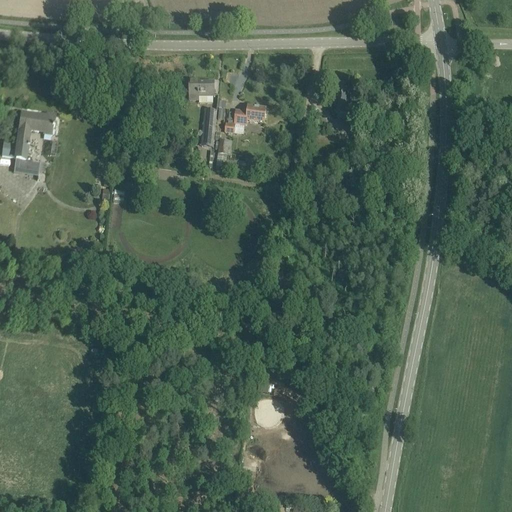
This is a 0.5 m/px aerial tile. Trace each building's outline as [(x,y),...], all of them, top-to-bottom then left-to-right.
[(199,82),(190,82),(189,100),(197,100),(197,97),(213,97),(214,84),(199,84),(199,82)] [(336,90),(334,114),(348,115),(349,91),(336,90)] [(405,103),(411,103),(410,93),(388,94),(388,114),(402,114),(401,110),(406,110),(405,103)] [(247,114),(236,112),(236,115),(235,126),(226,125),(225,135),(234,136),(234,133),(235,126),(245,127),(247,127),(248,122),(264,123),(266,111),(248,108),(247,114)] [(205,111),(201,148),(213,150),(214,141),(215,134),(218,113),(205,111)] [(20,144),(15,143),(3,142),(1,157),(15,159),(13,172),(38,176),(40,163),(27,162),(29,146),(30,131),(43,133),(43,134),(51,135),(51,129),(54,129),(56,117),(42,115),(42,117),(21,114),(19,131),(21,131),(20,144)] [(231,142),(219,141),(219,142),(218,156),(226,156),(227,157),(228,149),(230,149),(231,142)] [(224,170),(226,156),(218,156),(216,169),(220,169),(224,170)] [(225,171),(246,174),(246,169),(250,169),(251,159),(248,159),(247,161),(245,161),(244,164),(247,164),(247,165),(245,165),(244,167),(225,164),(225,171)] [(124,203),(125,191),(113,191),(113,203),(124,203)]
